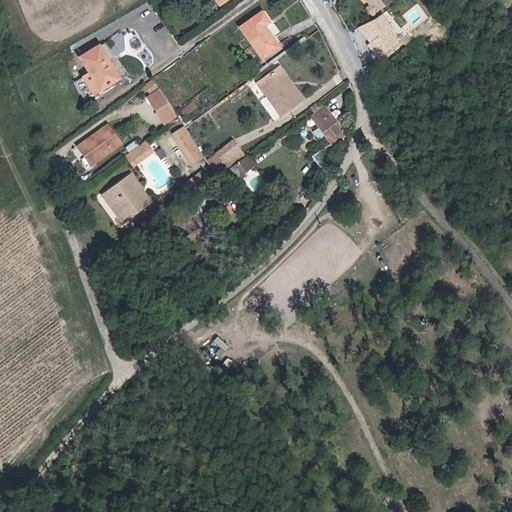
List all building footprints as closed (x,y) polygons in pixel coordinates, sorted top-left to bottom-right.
[(208,0),(218,17),(244,0),(208,0)] [(377,0),(357,0),(368,14),(364,17),(369,23),(373,20),(385,9),(377,0)] [(414,24),(419,31),(429,23),(423,18),(414,24)] [(413,36),(419,31),(414,24),(412,22),(401,30),(408,40),(413,36)] [(258,25),(237,39),(258,70),(273,60),(258,37),(263,33),(258,25)] [(409,90),(424,77),(406,54),(391,66),(409,90)] [(75,72),(85,88),(95,103),(118,89),(99,58),(75,72)] [(153,78),(144,85),(150,93),(159,86),(153,78)] [(276,79),(257,92),(279,123),(297,111),(276,79)] [(95,103),(85,88),(78,93),(87,108),(95,103)] [(95,103),(87,108),(91,113),(98,109),(95,103)] [(142,110),(156,131),(169,123),(155,103),(142,110)] [(324,128),(316,117),(295,131),(298,136),(303,136),(308,133),(322,154),(303,166),(308,172),(339,151),(329,136),(324,128)] [(172,128),(169,123),(156,131),(159,136),(172,128)] [(329,124),(324,128),(329,136),(335,133),(335,129),(332,125),(329,124)] [(69,159),(74,166),(78,164),(86,175),(112,157),(100,138),(69,159)] [(180,140),(170,147),(190,176),(199,169),(180,140)] [(226,170),(245,155),(237,144),(217,159),(223,167),(226,170)] [(139,154),(126,163),(133,173),(146,165),(139,154)] [(247,162),(249,160),(245,155),(226,170),(229,175),(247,162)] [(218,170),(223,167),(217,159),(213,162),(218,170)] [(127,176),(133,173),(126,163),(121,167),(127,176)] [(251,163),(231,177),(239,188),(259,174),(251,163)] [(78,164),(74,166),(82,178),(86,175),(78,164)] [(239,188),(231,177),(226,181),(234,192),(239,188)] [(194,201),(200,197),(205,193),(198,183),(186,192),(193,201),(194,201)] [(121,233),(131,225),(126,218),(141,207),(126,188),(101,208),(121,233)] [(180,196),(187,206),(193,201),(186,192),(180,196)] [(194,201),(193,201),(187,206),(185,207),(190,214),(191,215),(205,205),(200,197),(194,201)] [(147,213),(141,207),(126,218),(131,225),(147,213)]
